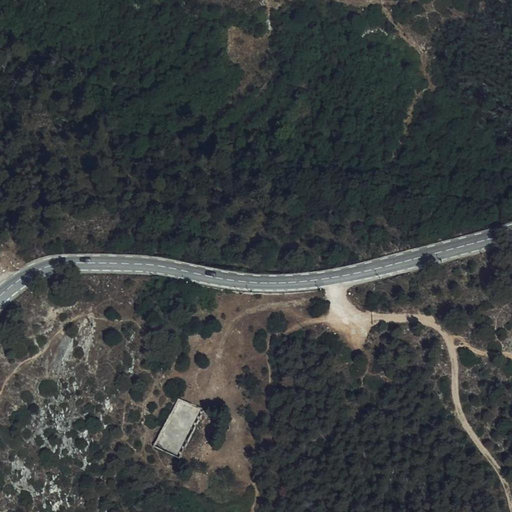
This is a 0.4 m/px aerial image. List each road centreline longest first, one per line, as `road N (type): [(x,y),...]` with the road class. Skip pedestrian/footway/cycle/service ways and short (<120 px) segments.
road 1 (secondary): [(0,296),(56,264),(302,280),(511,230)]
road 2 (track): [(449,337),(460,413),(511,506)]
